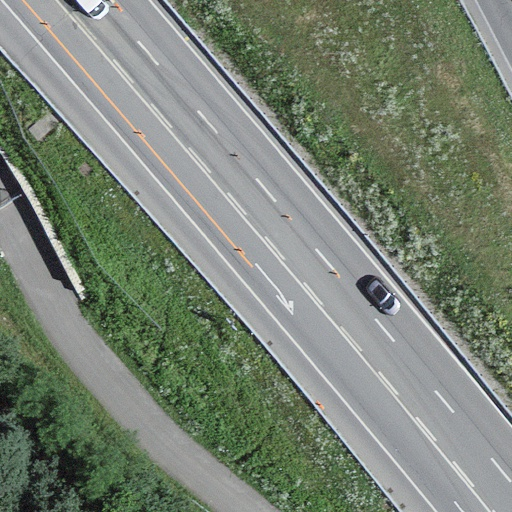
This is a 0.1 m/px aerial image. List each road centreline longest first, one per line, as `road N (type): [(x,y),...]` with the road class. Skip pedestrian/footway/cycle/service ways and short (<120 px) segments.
road 1 (motorway): [(23,0),(459,511)]
road 2 (motorway): [(266,195),(511,487)]
road 3 (motorway): [(266,195),(463,511)]
road 4 (motorway): [(99,0),(266,195)]
